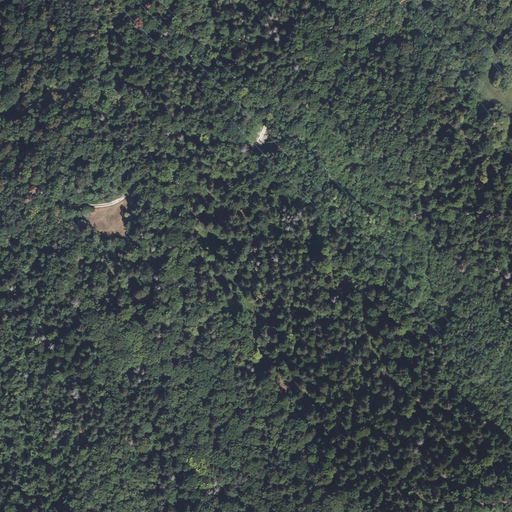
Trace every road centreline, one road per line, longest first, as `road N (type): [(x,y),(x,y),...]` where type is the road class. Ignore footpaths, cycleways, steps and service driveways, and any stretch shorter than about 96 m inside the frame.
road 1 (track): [(384,0),(389,31),(357,56),(313,64),(255,146),(202,175),(181,177)]
road 2 (track): [(181,177),(150,172),(111,203),(45,209),(0,273)]
